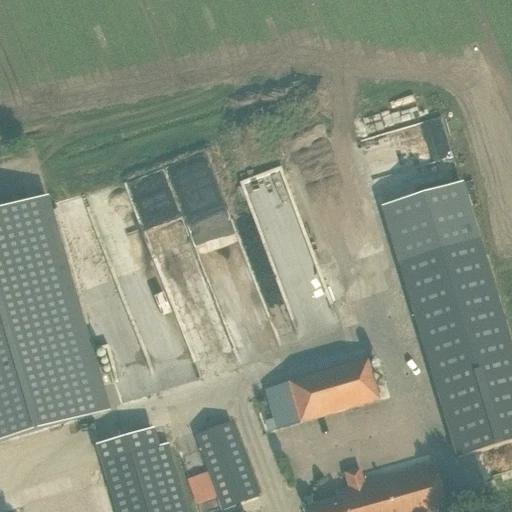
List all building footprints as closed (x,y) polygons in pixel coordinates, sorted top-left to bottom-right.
[(381,102),(386,124),(445,110),(440,88),(381,102)] [(268,180),(275,195),(290,189),(280,167),(243,183),(246,189),(268,180)] [(0,443),(111,419),(63,200),(0,213),(0,443)] [(399,265),(457,459),(511,442),(511,356),(478,242),(399,265)] [(172,255),(179,267),(198,257),(191,245),(172,255)] [(263,422),(267,434),(379,402),(366,360),(263,392),(272,419),(263,422)] [(196,436),(194,437),(208,473),(218,498),(223,511),(259,498),(232,423),(226,425),(196,436)] [(175,511),(152,430),(97,446),(115,511),(175,511)] [(342,500),(307,510),(308,511),(446,511),(447,511),(441,493),(434,468),(365,487),(348,492),(340,494),(342,500)]
